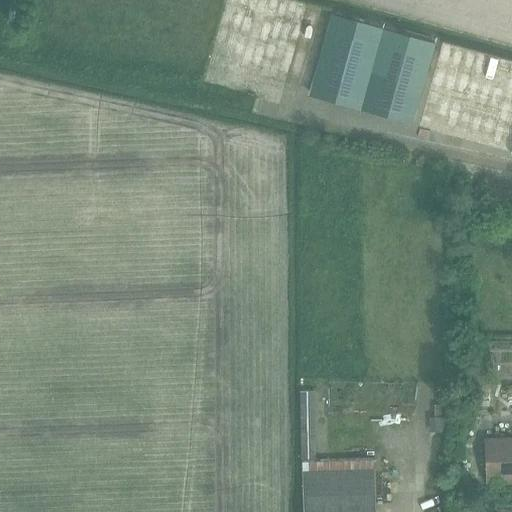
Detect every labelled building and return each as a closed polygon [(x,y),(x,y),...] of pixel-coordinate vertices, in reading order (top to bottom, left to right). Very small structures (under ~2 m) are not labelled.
[(409,42),(424,46),(429,28),(414,23),(409,42)] [(465,404),(489,403),(488,371),(464,372),(465,404)] [(300,460),(315,460),(314,393),(300,393),(300,460)] [(442,404),(434,404),(434,417),(442,417),(442,404)] [(428,433),(428,481),(445,481),(444,432),(428,433)] [(511,481),(511,437),(485,439),(488,483),(511,481)] [(374,511),(373,461),(301,463),(302,511),(374,511)]
